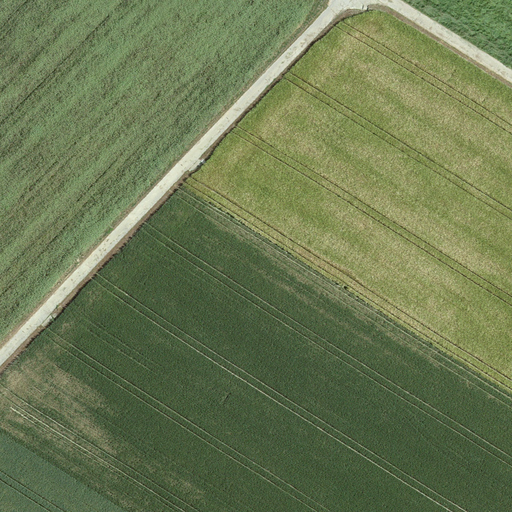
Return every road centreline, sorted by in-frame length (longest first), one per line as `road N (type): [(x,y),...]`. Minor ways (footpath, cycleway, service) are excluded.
road 1 (track): [(0,358),(337,0)]
road 2 (track): [(511,76),(389,0)]
